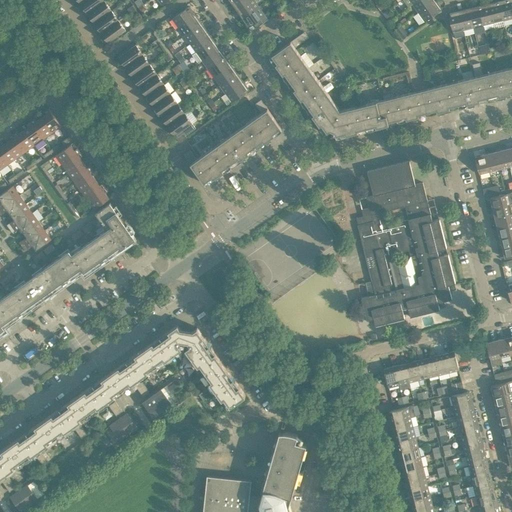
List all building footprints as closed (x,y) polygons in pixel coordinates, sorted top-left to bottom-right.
[(103,0),(84,0),(80,3),(87,13),(104,1),(103,0)] [(232,0),(232,1),(230,2),(236,10),(249,0),(232,0)] [(254,0),(249,0),(236,10),(242,18),(259,6),(254,0)] [(435,0),(418,0),(413,4),(419,12),(436,0),(435,0)] [(436,0),(419,12),(424,21),(425,21),(442,9),(436,0)] [(497,0),(496,0),(494,0),(488,2),(493,22),(503,20),(497,0)] [(511,14),(508,0),(497,0),(503,20),(511,17),(511,14)] [(104,1),(87,13),(94,23),(111,10),(104,1)] [(488,2),(482,4),(478,4),(483,25),(493,22),(488,2)] [(478,4),(475,5),(468,7),(469,9),(473,27),(483,25),(478,4)] [(178,27),(195,15),(189,6),(172,18),(173,19),(178,27)] [(266,14),(265,15),(265,14),(264,14),(259,6),(242,18),(248,27),(253,24),(256,28),(263,23),(260,19),(261,18),(264,22),(269,19),(266,14)] [(473,27),(469,9),(468,7),(458,9),(463,30),(473,27)] [(388,9),(382,13),(386,18),(391,15),(388,9)] [(463,30),(458,9),(448,12),(453,33),(454,32),(463,30)] [(101,32),(118,20),(111,10),(94,23),(101,32)] [(195,15),(178,27),(184,35),(201,23),(195,15)] [(118,20),(101,32),(109,43),(126,30),(118,20)] [(201,23),(184,35),(190,43),(207,31),(201,23)] [(207,31),(190,43),(196,52),(213,40),(207,31)] [(276,64),(273,67),(276,72),(279,69),(283,75),(285,73),(290,80),(309,67),(295,47),(309,37),(304,31),(272,55),(277,63),(275,64),(276,64)] [(202,60),(219,48),(213,40),(196,52),(192,55),(198,63),(202,60)] [(118,56),(126,67),(143,54),(136,44),(118,56)] [(219,48),(202,60),(208,68),(225,56),(219,48)] [(163,54),(168,61),(171,58),(167,52),(163,54)] [(143,54),(126,67),(133,76),(150,64),(143,54)] [(181,54),(176,57),(180,63),(186,59),(181,54)] [(225,56),(208,68),(214,77),(231,64),(225,56)] [(488,97),(482,75),(483,75),(479,62),(472,64),(475,76),(452,82),(457,105),(466,102),(467,105),(468,108),(474,107),(473,103),(480,102),(479,99),(488,97)] [(150,64),(133,76),(140,86),(157,74),(150,64)] [(231,64),(214,77),(220,85),(237,73),(231,64)] [(174,68),(178,73),(182,70),(178,65),(174,68)] [(294,90),(291,92),(294,97),(297,95),(301,100),(303,99),(309,106),(327,93),(309,67),(290,80),(295,88),(293,89),(294,90)] [(511,91),(511,67),(483,75),(482,75),(488,97),(497,95),(498,97),(499,101),(505,99),(504,96),(510,94),(510,92),(511,91)] [(243,81),(237,73),(220,85),(226,93),(243,81)] [(147,96),(164,84),(157,74),(140,86),(147,96)] [(243,81),(226,93),(232,101),(232,102),(249,90),(243,81)] [(452,82),(430,88),(422,90),(428,115),(437,112),(438,116),(444,114),(443,111),(449,109),(449,107),(457,105),(452,82)] [(154,106),(171,93),(164,84),(147,96),(154,106)] [(422,90),(391,97),(397,120),(405,118),(406,120),(412,118),(413,122),(419,120),(418,117),(428,115),(422,90)] [(161,115),(178,103),(171,93),(154,106),(161,115)] [(309,118),(313,123),(316,121),(319,126),(321,124),(327,132),(330,130),(332,131),(340,110),(327,93),(309,106),(314,114),(312,115),(312,116),(309,118)] [(384,99),(360,105),(366,127),(375,125),(376,128),(382,126),(383,130),(389,128),(388,125),(389,124),(388,122),(397,120),(391,97),(390,93),(383,95),(384,99)] [(261,113),(242,127),(255,145),(262,140),(264,142),(266,145),(271,141),(269,139),(274,135),(273,133),(281,127),(261,99),(255,104),(261,113)] [(178,103),(161,115),(168,125),(185,113),(178,103)] [(360,105),(340,110),(332,131),(334,132),(335,135),(345,133),(345,135),(351,134),(352,137),(358,136),(357,132),(358,132),(357,130),(366,127),(360,105)] [(46,114),(41,117),(52,133),(61,126),(49,108),(44,111),(46,114)] [(185,113),(168,125),(175,135),(192,123),(185,113)] [(52,133),(41,117),(36,121),(34,118),(31,121),(43,139),(52,133)] [(43,139),(31,121),(27,124),(29,126),(24,130),(35,145),(43,139)] [(180,142),(199,129),(195,124),(183,133),(176,138),(180,142)] [(242,127),(216,145),(230,164),(237,159),(238,161),(239,160),(241,163),(246,160),(244,157),(249,153),(248,151),(255,145),(242,127)] [(17,131),(13,133),(26,151),(35,145),(24,130),(19,133),(17,131)] [(11,139),(6,143),(17,158),(26,151),(13,133),(9,136),(11,139)] [(0,145),(0,153),(8,164),(17,158),(6,143),(1,146),(0,145)] [(71,144),(55,155),(62,164),(80,152),(77,148),(74,150),(71,144)] [(216,145),(198,157),(196,159),(190,150),(184,154),(204,182),(212,177),(213,179),(213,178),(215,181),(220,178),(218,175),(224,171),(222,169),(230,164),(216,145)] [(509,167),(505,149),(495,152),(499,169),(509,167)] [(80,152),(62,164),(68,173),(84,162),(80,157),(83,155),(80,152)] [(499,169),(495,152),(485,154),(489,171),(499,169)] [(485,154),(475,157),(479,174),(489,171),(485,154)] [(415,184),(411,166),(409,160),(367,171),(373,194),(415,184)] [(84,162),(68,173),(75,182),(93,169),(90,165),(87,167),(84,162)] [(93,169),(75,182),(81,191),(96,180),(93,175),(95,173),(93,169)] [(50,173),(47,175),(53,184),(56,182),(50,173)] [(87,200),(105,187),(102,183),(100,185),(96,180),(81,191),(87,200)] [(408,307),(410,316),(439,309),(438,302),(452,299),(448,285),(455,283),(448,254),(438,256),(437,250),(447,248),(439,219),(430,221),(428,215),(431,215),(429,206),(426,207),(425,203),(426,203),(427,201),(423,182),(415,184),(373,194),(370,196),(372,202),(367,203),(370,214),(363,216),(365,223),(358,224),(375,294),(361,298),(367,320),(374,318),(375,325),(405,318),(402,308),(408,307)] [(0,208),(20,195),(13,185),(0,194),(0,199),(2,202),(0,202),(0,208)] [(40,186),(34,190),(37,195),(43,191),(40,186)] [(105,187),(87,200),(94,209),(109,198),(105,193),(108,191),(105,187)] [(511,191),(490,197),(493,208),(510,203),(511,203),(511,191)] [(20,195),(0,208),(0,214),(7,209),(11,214),(26,203),(20,195)] [(136,238),(110,202),(95,213),(107,229),(119,246),(121,249),(136,238)] [(26,203),(11,214),(14,219),(7,225),(9,228),(32,212),(26,203)] [(511,213),(511,211),(510,203),(493,208),(495,218),(511,213)] [(38,208),(34,211),(40,219),(44,216),(38,208)] [(32,212),(9,228),(12,232),(20,227),(23,232),(38,221),(32,212)] [(511,213),(495,218),(498,228),(511,224),(511,213)] [(38,221),(23,232),(27,237),(19,242),(22,246),(45,230),(38,221)] [(90,223),(82,228),(85,233),(93,227),(90,223)] [(511,234),(511,224),(498,228),(500,237),(511,234)] [(107,229),(72,254),(81,268),(84,271),(100,260),(101,263),(105,260),(106,259),(105,257),(119,246),(107,229)] [(45,230),(22,246),(25,250),(32,245),(36,250),(51,239),(45,230)] [(80,230),(71,236),(74,241),(83,234),(80,230)] [(511,245),(511,234),(500,237),(502,247),(511,245)] [(51,244),(43,250),(47,255),(55,249),(51,244)] [(511,245),(502,247),(505,258),(511,256),(511,245)] [(69,250),(33,276),(29,278),(42,296),(61,282),(63,284),(68,281),(66,278),(81,268),(72,254),(69,250)] [(41,251),(32,258),(36,262),(45,256),(41,251)] [(10,273),(0,280),(0,281),(3,286),(14,278),(10,273)] [(42,296),(29,278),(0,299),(0,321),(2,324),(17,313),(19,316),(20,315),(24,312),(22,310),(42,296)] [(177,324),(143,348),(156,366),(181,348),(184,348),(186,332),(182,331),(177,324)] [(190,332),(186,332),(184,348),(186,349),(204,374),(222,362),(197,327),(190,332)] [(511,355),(506,337),(496,340),(501,357),(511,355)] [(496,340),(486,342),(490,360),(501,357),(496,340)] [(143,348),(118,367),(110,372),(123,390),(133,382),(143,396),(149,392),(139,378),(156,366),(143,348)] [(451,352),(444,354),(448,372),(459,370),(454,350),(453,350),(453,351),(451,351),(451,352)] [(448,372),(444,354),(436,355),(434,355),(439,375),(448,372)] [(431,357),(424,359),(429,377),(439,375),(434,355),(433,355),(433,356),(431,356),(431,357)] [(429,377),(424,359),(416,360),(414,360),(419,380),(429,377)] [(412,362),(404,363),(409,382),(419,380),(414,360),(413,360),(413,361),(412,361),(412,362)] [(222,362),(204,374),(212,385),(199,394),(203,400),(216,390),(228,408),(245,395),(222,362)] [(394,365),(399,385),(400,390),(410,387),(409,382),(404,363),(397,365),(396,365),(395,365),(394,365)] [(392,367),(384,369),(388,387),(399,385),(394,365),(392,366),(392,367)] [(110,372),(78,395),(90,413),(106,401),(116,415),(122,411),(112,397),(123,390),(110,372)] [(506,378),(504,372),(494,375),(495,381),(501,379),(506,378)] [(511,380),(491,386),(493,396),(511,391),(511,380)] [(177,381),(168,387),(172,394),(181,387),(177,381)] [(161,389),(144,402),(153,415),(171,403),(161,389)] [(470,391),(465,392),(451,396),(453,406),(473,401),(472,399),(470,391)] [(511,391),(493,396),(496,406),(511,401),(511,391)] [(78,395),(43,420),(55,438),(73,425),(82,438),(87,434),(78,422),(90,413),(78,395)] [(473,401),(453,406),(456,416),(475,411),(473,404),(473,402),(473,401)] [(511,401),(496,406),(498,416),(511,412),(511,401)] [(413,405),(389,411),(391,419),(391,421),(391,422),(410,417),(415,416),(413,405)] [(475,411),(456,416),(458,426),(478,421),(477,419),(476,419),(475,411)] [(511,422),(511,412),(498,416),(501,426),(511,422)] [(127,413),(110,426),(120,440),(137,427),(127,413)] [(413,427),(410,417),(391,422),(392,424),(394,431),(413,427)] [(43,420),(10,444),(22,461),(34,453),(43,466),(49,462),(39,449),(55,438),(43,420)] [(480,431),(478,424),(478,422),(478,421),(458,426),(461,436),(480,431)] [(511,433),(511,422),(501,426),(503,436),(511,433)] [(415,437),(413,427),(394,431),(396,439),(396,441),(415,437)] [(291,511),(290,503),(307,443),(302,442),(303,439),(301,437),(298,435),(295,433),(293,433),(290,432),(286,431),(283,431),(283,430),(281,429),(280,431),(279,431),(261,495),(261,510),(261,511),(291,511)] [(481,439),(480,431),(461,436),(463,446),(483,441),(483,440),(482,440),(482,439),(481,439)] [(511,443),(511,433),(503,436),(506,446),(511,443)] [(415,437),(396,441),(396,442),(397,444),(399,451),(418,447),(415,437)] [(484,451),(483,443),(483,441),(463,446),(466,456),(484,451)] [(10,444),(0,450),(0,477),(10,491),(16,487),(6,473),(22,461),(10,444)] [(420,456),(418,447),(399,451),(401,459),(400,459),(401,461),(420,456)] [(484,451),(466,456),(468,465),(488,461),(488,460),(487,460),(487,458),(486,458),(484,451)] [(423,466),(420,456),(401,461),(401,462),(402,464),(402,463),(404,471),(423,466)] [(488,461),(468,465),(471,475),(489,471),(488,463),(488,461)] [(425,476),(423,466),(404,471),(406,478),(405,479),(406,481),(425,476)] [(489,471),(471,475),(473,485),(493,481),(493,480),(492,480),(492,478),(491,478),(489,471)] [(248,511),(250,494),(252,479),(207,475),(203,511),(248,511)] [(428,486),(425,476),(406,481),(407,483),(409,491),(428,486)] [(493,481),(473,485),(476,495),(494,491),(492,483),(493,483),(493,481)] [(28,484),(10,497),(20,511),(38,498),(28,484)] [(430,496),(428,486),(409,491),(411,498),(410,498),(411,500),(411,501),(430,496)] [(496,498),(494,491),(476,495),(476,496),(470,498),(472,506),(478,504),(478,505),(498,500),(497,500),(497,498),(496,498)] [(433,506),(430,496),(411,501),(412,503),(414,511),(433,506)] [(498,500),(478,505),(479,511),(493,511),(499,511),(497,503),(498,503),(498,501),(498,500)]
